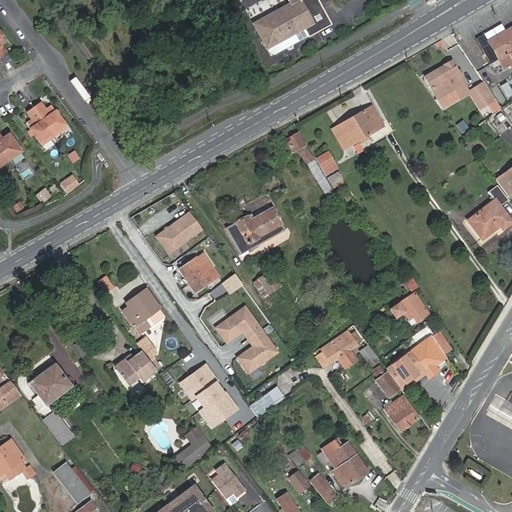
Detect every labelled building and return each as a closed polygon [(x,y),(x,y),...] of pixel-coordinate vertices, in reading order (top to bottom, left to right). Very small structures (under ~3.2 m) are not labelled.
[(318,0),(290,0),(293,4),(256,25),(270,49),(290,38),(315,24),(311,17),(324,9),(318,0)] [(324,9),(311,17),(315,24),(319,32),(332,25),(324,9)] [(319,32),(315,24),(290,38),(270,49),(272,53),(277,55),(290,48),(289,44),(293,42),(296,45),(319,32)] [(511,56),(511,29),(490,41),(501,60),(510,54),(511,56)] [(511,65),(511,56),(510,54),(501,60),(506,69),(511,65)] [(471,93),(470,92),(452,62),(426,77),(438,99),(455,89),(461,99),(471,93)] [(487,85),(485,83),(476,88),(478,91),(487,85)] [(487,106),(496,100),(487,85),(478,91),(487,106)] [(481,109),(487,106),(478,91),(472,95),(481,109)] [(34,108),(53,135),(67,127),(52,106),(46,110),(41,103),(34,108)] [(41,144),(53,135),(34,108),(28,112),(33,118),(27,123),(31,129),(30,132),(34,132),(41,144)] [(352,144),(383,126),(372,108),(333,131),(340,142),(349,137),(352,144)] [(0,134),(0,148),(8,158),(21,148),(8,131),(2,136),(0,134)] [(305,146),(306,145),(299,133),(290,138),(292,140),(288,143),(293,152),(297,150),(305,146)] [(340,142),(344,149),(352,144),(349,137),(340,142)] [(308,163),(314,159),(305,146),(297,150),(306,164),(308,163)] [(325,168),(333,163),(328,153),(318,159),(322,167),(323,166),(325,168)] [(323,186),(328,183),(314,159),(308,163),(318,181),(320,180),(323,186)] [(328,174),(337,169),(333,163),(325,168),(328,174)] [(511,196),(511,169),(495,182),(508,199),(511,196)] [(333,186),(343,180),(338,173),(328,179),(333,186)] [(71,178),(61,183),(65,191),(75,186),(71,178)] [(44,204),(54,196),(46,187),(36,194),(44,204)] [(503,230),(511,222),(511,220),(501,206),(507,201),(497,187),(490,192),(496,200),(469,221),(483,240),(501,226),(503,230)] [(17,212),(26,208),(22,200),(13,204),(17,212)] [(242,253),(283,230),(272,209),(250,220),(249,218),(228,229),(242,253)] [(199,230),(186,211),(153,236),(167,255),(199,230)] [(196,291),(218,276),(204,254),(181,270),(196,291)] [(268,294),(281,286),(272,271),(259,279),(268,294)] [(115,286),(107,276),(100,281),(107,292),(115,286)] [(236,293),(242,289),(233,277),(221,286),(228,297),(235,291),(236,293)] [(406,281),(411,288),(417,284),(412,277),(406,281)] [(249,286),(259,300),(268,294),(259,279),(249,286)] [(140,334),(158,320),(153,313),(160,308),(147,290),(127,303),(129,307),(124,311),(140,334)] [(417,322),(429,313),(414,293),(389,311),(396,321),(406,314),(409,319),(413,317),(417,322)] [(243,305),(212,327),(225,344),(241,333),(251,345),(235,357),(248,373),(276,350),(243,305)] [(357,344),(365,339),(355,325),(349,328),(348,330),(357,344)] [(348,330),(321,348),(324,352),(331,362),(357,344),(348,330)] [(444,353),(451,348),(439,332),(434,336),(432,337),(444,353)] [(448,360),(444,353),(432,337),(425,342),(440,365),(448,360)] [(153,355),(156,353),(146,338),(139,344),(151,361),(155,358),(153,355)] [(74,345),(83,357),(88,353),(80,341),(74,345)] [(361,352),(371,366),(378,361),(368,347),(361,352)] [(141,382),(156,372),(140,351),(131,357),(126,360),(122,360),(116,364),(115,368),(127,386),(139,378),(141,382)] [(324,367),(331,362),(324,352),(317,357),(324,367)] [(412,352),(387,370),(401,388),(408,382),(410,385),(419,378),(417,375),(422,372),(425,376),(428,374),(412,352)] [(33,398),(40,409),(70,386),(55,365),(31,383),(39,394),(33,398)] [(236,411),(224,394),(222,396),(214,384),(216,383),(204,366),(179,385),(191,401),(195,398),(203,410),(199,413),(211,429),(236,411)] [(404,392),(425,376),(422,372),(417,375),(419,378),(410,385),(408,382),(401,388),(404,392)] [(389,397),(399,389),(387,373),(377,380),(389,397)] [(0,389),(10,405),(23,396),(11,381),(0,389)] [(258,417),(261,415),(285,397),(278,387),(252,405),(258,413),(255,415),(257,418),(258,417)] [(0,408),(2,411),(10,405),(0,389),(0,408)] [(511,422),(511,402),(498,394),(489,409),(511,422)] [(386,409),(401,430),(420,416),(404,395),(386,409)] [(71,412),(81,405),(77,398),(67,405),(71,412)] [(255,415),(258,413),(252,405),(250,407),(255,415)] [(371,410),(361,419),(368,428),(379,420),(371,410)] [(62,444),(73,436),(55,413),(45,421),(62,444)] [(184,468),(209,450),(194,430),(188,434),(194,444),(191,446),(176,457),(184,468)] [(188,434),(185,436),(191,446),(194,444),(188,434)] [(21,470),(16,463),(21,460),(20,460),(23,458),(11,441),(0,448),(0,473),(6,470),(10,477),(21,470)] [(310,466),(315,462),(308,453),(311,450),(306,443),(290,454),(305,473),(311,469),(310,466)] [(344,486),(367,470),(348,443),(334,453),(342,466),(334,471),(344,486)] [(29,465),(25,467),(21,460),(16,463),(21,470),(25,468),(26,468),(30,475),(34,472),(29,465)] [(237,497),(245,491),(224,464),(215,471),(219,475),(211,481),(230,504),(238,498),(237,497)] [(89,493),(70,469),(66,465),(56,473),(78,502),(89,493)] [(89,493),(94,489),(80,469),(76,465),(70,469),(89,493)] [(290,478),(300,491),(308,486),(297,472),(290,478)] [(329,504),(337,497),(319,474),(311,480),(329,504)] [(212,511),(196,488),(183,498),(185,500),(168,511),(212,511)] [(285,511),(299,511),(287,493),(278,499),(285,511)] [(99,511),(91,501),(77,511),(99,511)]
